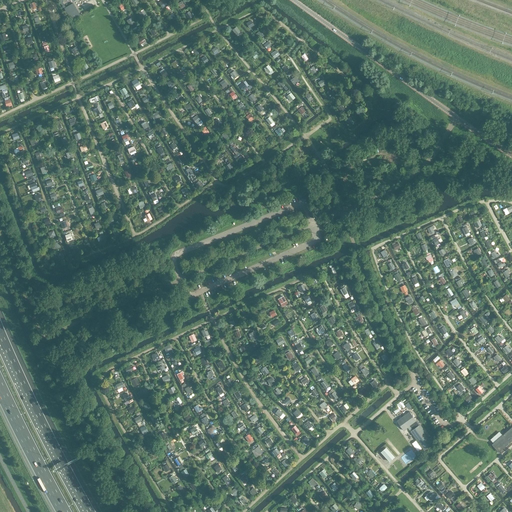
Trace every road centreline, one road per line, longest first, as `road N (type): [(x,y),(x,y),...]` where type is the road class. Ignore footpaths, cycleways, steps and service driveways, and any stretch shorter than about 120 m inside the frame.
road 1 (unclassified): [(41,332),(393,188),(433,156),(455,117)]
road 2 (unclassified): [(455,117),(293,0)]
road 3 (motorway): [(85,511),(1,345)]
road 4 (motorway): [(0,387),(61,511)]
